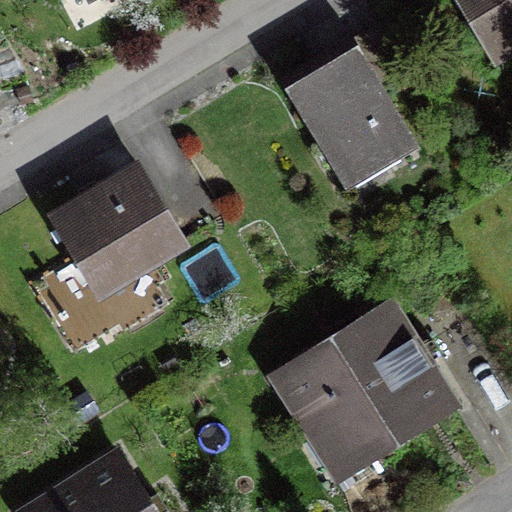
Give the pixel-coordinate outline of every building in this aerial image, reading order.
[(511,0),(459,0),(496,60),(511,50),(511,0)] [(282,81),(338,177),(410,135),(385,92),(409,78),(378,25),(282,81)] [(53,218),(98,293),(184,242),(139,167),(53,218)] [(432,256),(406,272),(437,321),(463,306),(432,256)] [(391,305),(274,378),(307,430),(319,422),(340,456),(385,429),(393,442),(453,404),(391,305)] [(28,511),(153,511),(116,455),(28,511)]
